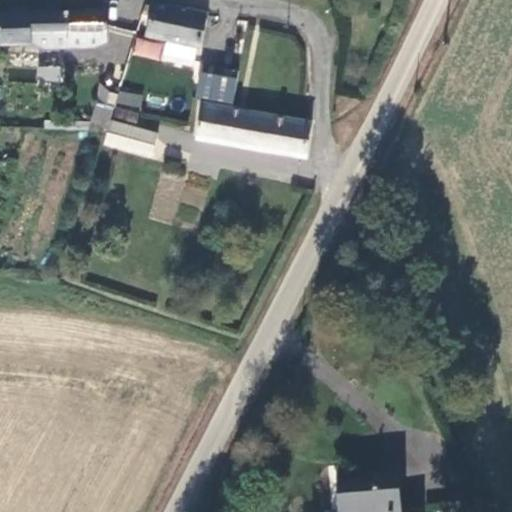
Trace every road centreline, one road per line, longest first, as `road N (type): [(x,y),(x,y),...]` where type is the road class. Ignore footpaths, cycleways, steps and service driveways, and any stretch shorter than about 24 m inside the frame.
road 1 (unclassified): [(174,511),(347,180)]
road 2 (residential): [(347,180),(322,151),(322,49),(311,24),(297,14),(201,0)]
road 3 (unclassified): [(347,180),(437,0)]
